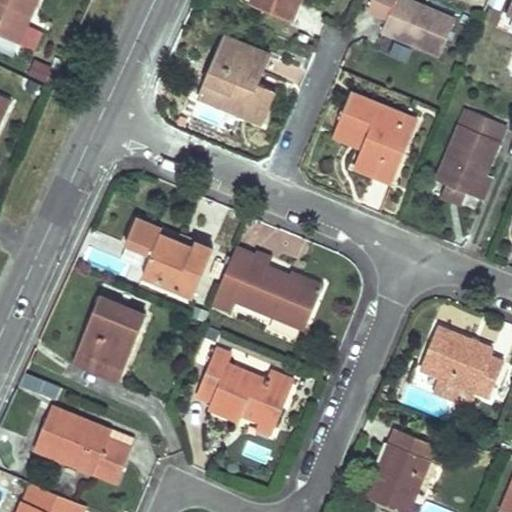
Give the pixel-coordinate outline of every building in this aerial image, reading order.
[(3,0),(4,1),(0,0),(0,37),(2,38),(3,35),(27,45),(48,0),(3,0)] [(254,0),(289,14),(295,0),(254,0)] [(438,54),(445,37),(452,21),(402,0),(393,0),(381,30),(438,54)] [(270,50),(248,40),(225,29),(202,80),(220,88),(222,85),(231,89),(225,101),(261,118),(276,86),(258,78),(270,50)] [(37,58),(29,71),(50,84),(58,72),(37,58)] [(202,80),(198,88),(225,101),(231,89),(222,85),(220,88),(202,80)] [(358,145),(357,149),(351,161),(391,178),(404,144),(399,143),(409,118),(350,93),(336,125),(362,136),(358,145)] [(0,143),(19,103),(0,94),(0,143)] [(455,183),(466,188),(473,191),(482,170),(504,120),(468,105),(437,175),(446,179),(455,183)] [(404,144),(415,120),(409,118),(399,143),(404,144)] [(336,125),(333,134),(358,145),(362,136),(336,125)] [(482,170),(473,191),(484,196),(493,175),(482,170)] [(455,183),(446,179),(440,195),(460,203),(466,188),(455,183)] [(192,235),(160,222),(158,228),(190,242),(192,235)] [(211,243),(202,239),(192,235),(190,242),(158,228),(141,267),(191,289),(211,243)] [(236,296),(303,324),(321,283),(289,268),(267,259),(270,251),(256,245),(253,251),(237,243),(213,298),(230,306),(236,296)] [(322,280),(290,266),(289,268),(321,283),(322,280)] [(121,366),(131,338),(142,311),(96,293),(74,348),(121,366)] [(490,345),(436,322),(411,382),(469,406),(476,388),(488,393),(502,359),(487,353),(490,345)] [(271,422),(279,402),(274,400),(281,384),(262,376),(225,360),(229,352),(212,345),(193,390),(208,396),(206,399),(205,401),(237,415),(240,409),(271,422)] [(70,358),(116,376),(121,366),(74,348),(70,358)] [(290,376),(266,366),(262,376),(281,384),(274,400),(279,402),(290,376)] [(109,427),(51,401),(32,445),(115,482),(130,445),(106,434),(109,427)] [(237,415),(268,428),(271,422),(240,409),(237,415)] [(386,439),(390,441),(393,442),(383,465),(377,462),(364,492),(407,510),(436,442),(393,423),(386,439)] [(511,511),(511,476),(498,511),(511,511)] [(64,511),(71,496),(34,480),(28,496),(24,495),(16,511),(64,511)] [(81,511),(86,502),(71,496),(64,511),(81,511)]
